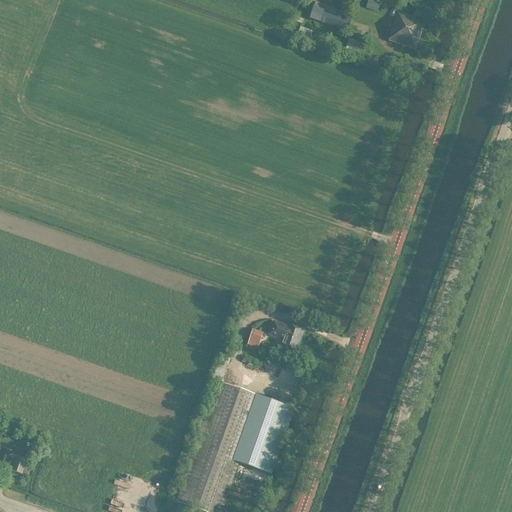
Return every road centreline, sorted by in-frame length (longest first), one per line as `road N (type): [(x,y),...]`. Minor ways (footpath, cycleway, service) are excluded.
road 1 (tertiary): [(303,511),(480,0)]
road 2 (unclassified): [(371,511),(511,108)]
